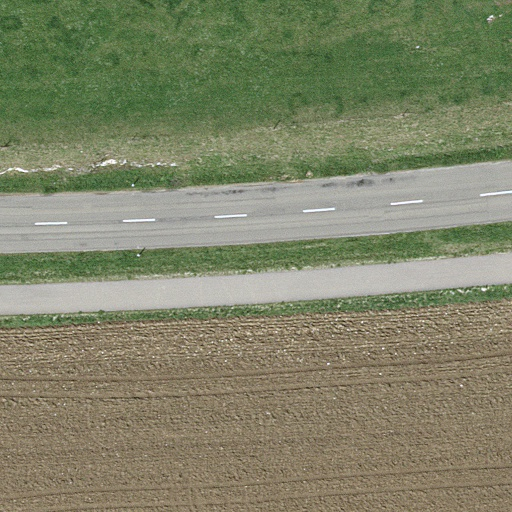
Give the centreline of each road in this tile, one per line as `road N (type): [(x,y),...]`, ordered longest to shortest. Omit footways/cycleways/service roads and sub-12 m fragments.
road 1 (secondary): [(0,225),(511,201)]
road 2 (track): [(511,263),(0,278)]
